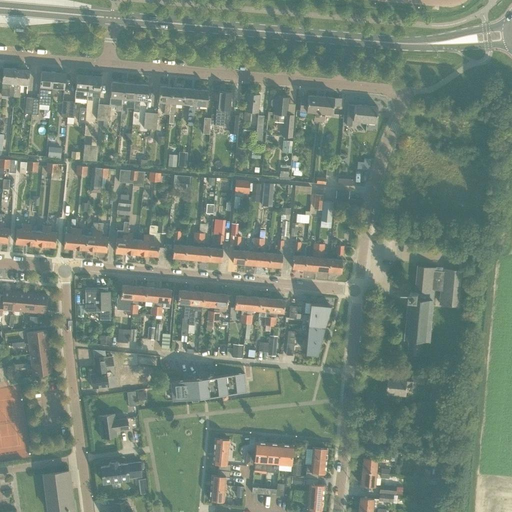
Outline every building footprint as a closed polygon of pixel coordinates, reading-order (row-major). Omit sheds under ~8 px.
[(8,96),(14,97),(17,70),(4,68),(2,88),(9,89),(8,96)] [(17,70),(14,97),(20,97),(21,84),(28,85),(29,71),(17,70)] [(51,105),(51,96),(53,73),(41,72),(39,98),(39,104),(51,105)] [(53,73),(51,96),(57,96),(58,89),(64,89),(66,74),(53,73)] [(75,98),(87,99),(90,76),(77,75),(75,98)] [(90,76),(87,99),(94,99),(94,97),(100,98),(102,77),(90,76)] [(110,97),(110,103),(116,105),(116,110),(122,110),(124,83),(112,82),(111,97),(110,97)] [(124,83),(122,108),(134,108),(136,84),(124,83)] [(496,97),(509,99),(510,85),(497,83),(496,97)] [(136,84),(134,108),(134,112),(139,112),(140,100),(147,100),(148,85),(136,84)] [(164,114),(170,115),(172,87),(160,86),(159,102),(165,102),(164,114)] [(172,87),(170,115),(169,123),(173,124),(174,112),(175,112),(176,103),(183,104),(184,88),(172,87)] [(184,88),(183,104),(189,104),(187,125),(193,126),(194,110),(195,105),(196,89),(184,88)] [(196,89),(194,110),(199,111),(200,105),(207,106),(208,91),(196,89)] [(230,109),(232,93),(218,92),(215,125),(224,126),(225,109),(230,109)] [(244,121),(250,122),(251,111),(258,112),(260,95),(246,94),(244,121)] [(314,121),(319,121),(322,97),(308,95),(308,98),(301,98),(300,110),(307,111),(307,112),(315,113),(314,121)] [(275,100),(273,99),(271,101),(271,105),(272,106),(274,106),(274,113),(273,119),(284,120),(283,137),(292,137),(294,115),(288,115),(289,98),(275,97),(275,100)] [(322,97),(319,121),(324,122),(325,113),(333,114),(334,106),(340,106),(341,98),(322,97)] [(73,124),(75,102),(69,101),(67,117),(67,124),(73,124)] [(377,123),(378,107),(349,104),(347,125),(356,125),(357,121),(369,122),(369,123),(375,124),(375,123),(377,123)] [(229,133),(238,134),(239,115),(231,114),(229,133)] [(255,144),(262,144),(264,116),(258,115),(255,144)] [(203,134),(210,134),(211,118),(204,117),(203,134)] [(118,157),(126,158),(127,143),(119,143),(118,157)] [(49,147),(48,157),(60,158),(61,148),(49,147)] [(169,157),(168,167),(176,167),(177,157),(177,155),(170,154),(169,157)] [(5,159),(4,168),(9,169),(8,173),(16,174),(17,161),(5,159)] [(70,179),(72,164),(64,163),(62,178),(70,179)] [(97,176),(97,167),(94,167),(91,193),(101,194),(102,177),(97,176)] [(288,168),(280,168),(280,177),(287,178),(288,168)] [(119,182),(132,183),(133,180),(134,171),(120,169),(119,182)] [(175,174),(174,182),(182,183),(183,175),(175,174)] [(250,182),(236,180),(235,188),(249,190),(250,182)] [(264,182),(263,194),(273,194),(274,183),(264,182)] [(252,183),(252,192),(260,192),(260,183),(252,183)] [(295,193),(311,194),(311,186),(295,185),(295,193)] [(336,198),(347,199),(348,192),(336,191),(336,198)] [(316,194),(315,209),(322,209),(322,207),(323,201),(323,195),(316,194)] [(117,214),(130,215),(131,200),(119,199),(118,205),(117,205),(117,214)] [(331,222),(332,202),(323,201),(322,207),(322,209),(321,221),(331,222)] [(0,241),(7,243),(9,228),(3,228),(4,214),(0,213),(0,241)] [(160,233),(166,234),(167,217),(158,216),(158,226),(157,233),(160,233)] [(215,219),(213,234),(218,235),(217,244),(223,244),(226,220),(215,219)] [(281,235),(288,236),(289,221),(282,221),(281,235)] [(85,249),(96,250),(98,223),(93,222),(93,229),(87,228),(86,235),(85,249)] [(126,253),(128,233),(129,222),(124,222),(123,230),(117,230),(115,252),(126,253)] [(15,243),(25,244),(27,224),(23,223),(22,229),(16,229),(15,243)] [(98,223),(96,250),(106,251),(108,236),(102,236),(103,224),(98,223)] [(27,224),(25,244),(35,245),(36,231),(31,230),(32,224),(27,224)] [(36,231),(35,245),(45,246),(47,225),(42,225),(42,231),(36,231)] [(47,225),(45,246),(55,247),(56,233),(51,232),(51,226),(47,225)] [(63,247),(74,248),(76,228),(71,228),(71,233),(65,233),(63,247)] [(76,228),(74,248),(85,249),(86,235),(81,234),(82,229),(76,228)] [(173,258),(185,259),(186,246),(180,245),(181,231),(174,231),(173,244),(174,245),(173,258)] [(128,233),(126,253),(136,254),(138,239),(132,239),(133,233),(128,233)] [(199,247),(198,260),(210,261),(211,248),(204,247),(204,243),(205,233),(200,233),(199,242),(199,247)] [(136,254),(147,255),(149,235),(144,234),(143,240),(138,239),(136,254)] [(149,235),(147,255),(158,256),(159,241),(154,241),(154,235),(149,235)] [(233,263),(245,264),(246,251),(240,251),(241,237),(235,236),(233,263)] [(259,248),(260,238),(253,238),(252,252),(246,251),(245,264),(257,265),(259,252),(258,252),(258,247),(259,248)] [(271,253),(270,266),(282,267),(283,254),(282,254),(283,240),(277,240),(276,249),(277,249),(277,254),(271,253)] [(292,269),(305,270),(306,256),(299,256),(299,251),(300,251),(300,242),(294,241),(293,250),(294,250),(292,269)] [(305,270),(317,271),(319,244),(313,243),(312,257),(306,256),(305,270)] [(319,244),(317,271),(329,272),(330,258),(323,258),(324,244),(319,244)] [(330,258),(329,272),(330,272),(330,273),(331,274),(335,275),(336,274),(337,272),(341,273),(344,246),(337,245),(336,259),(330,258)] [(185,259),(198,260),(199,247),(186,246),(185,259)] [(211,248),(210,261),(222,262),(223,249),(211,248)] [(271,253),(259,252),(257,265),(270,266),(271,253)] [(436,270),(436,267),(419,266),(417,291),(411,291),(407,338),(411,338),(409,353),(418,354),(420,339),(430,340),(434,289),(442,290),(441,304),(458,306),(462,269),(444,268),(444,271),(436,270)] [(126,313),(132,313),(134,286),(122,285),(121,295),(119,295),(117,309),(126,310),(126,313)] [(146,287),(134,286),(132,313),(138,314),(138,305),(138,299),(145,300),(146,287)] [(111,310),(109,310),(109,292),(106,292),(106,287),(96,287),(96,292),(85,292),(86,312),(100,312),(100,320),(111,320),(111,310)] [(159,288),(146,287),(145,300),(152,301),(152,306),(151,306),(150,315),(156,316),(159,288)] [(159,288),(156,316),(162,316),(163,301),(170,302),(171,289),(159,288)] [(190,304),(191,291),(179,290),(178,303),(185,304),(184,319),(189,319),(190,304)] [(2,309),(14,310),(15,292),(4,291),(3,295),(2,309)] [(203,292),(191,291),(190,304),(189,319),(188,324),(194,325),(194,319),(195,311),(202,311),(202,305),(203,292)] [(15,292),(14,310),(24,311),(26,293),(15,292)] [(203,292),(202,305),(214,306),(215,294),(203,292)] [(26,293),(24,311),(34,312),(36,294),(26,293)] [(36,294),(34,312),(45,313),(47,295),(36,294)] [(215,294),(214,306),(214,311),(213,321),(218,321),(219,307),(227,307),(228,295),(215,294)] [(242,309),(241,314),(246,315),(247,309),(248,296),(236,295),(235,308),(242,309)] [(247,309),(246,315),(251,315),(252,310),(259,311),(260,298),(248,296),(247,309)] [(264,325),(270,326),(273,299),(260,298),(259,311),(266,311),(265,316),(264,316),(264,325)] [(273,299),(270,326),(275,326),(276,312),(284,313),(285,300),(273,299)] [(310,303),(309,314),(328,316),(331,305),(327,305),(316,304),(310,303)] [(309,314),(308,326),(325,327),(328,316),(309,314)] [(308,326),(307,340),(321,341),(325,327),(308,326)] [(28,332),(31,354),(49,352),(46,330),(28,332)] [(162,333),(161,348),(169,348),(170,334),(162,333)] [(118,334),(117,341),(127,342),(128,335),(118,334)] [(268,355),(276,356),(277,338),(269,337),(269,344),(268,352),(268,355)] [(307,340),(306,354),(318,355),(321,341),(307,340)] [(268,352),(269,344),(260,343),(259,351),(268,352)] [(233,349),(233,357),(241,358),(242,350),(233,349)] [(49,352),(31,354),(34,376),(51,373),(49,352)] [(109,386),(107,371),(106,372),(105,366),(114,365),(112,355),(104,357),(104,356),(94,358),(97,374),(91,375),(93,388),(109,386)] [(139,355),(138,366),(159,368),(158,357),(139,355)] [(414,371),(413,378),(425,379),(425,372),(414,371)] [(170,381),(172,400),(247,392),(245,373),(170,381)] [(413,388),(414,381),(403,380),(403,376),(397,376),(397,380),(389,379),(388,393),(407,395),(407,387),(413,388)] [(114,414),(98,416),(101,438),(117,436),(116,431),(128,429),(128,426),(127,418),(115,420),(114,414)] [(139,417),(127,418),(128,426),(140,425),(139,417)] [(218,470),(230,471),(231,464),(227,464),(229,440),(215,438),(213,463),(219,464),(218,470)] [(256,442),(255,462),(261,463),(260,470),(266,471),(267,463),(269,443),(256,442)] [(279,464),(281,444),(269,443),(267,463),(279,464)] [(281,444),(279,464),(291,465),(293,445),(281,444)] [(306,477),(318,478),(319,473),(325,473),(327,448),(313,447),(311,464),(307,464),(305,477),(306,477)] [(363,472),(376,473),(378,459),(364,458),(363,472)] [(109,465),(101,466),(103,482),(112,481),(112,483),(120,482),(120,480),(129,479),(129,478),(141,476),(139,462),(127,463),(118,464),(117,461),(109,462),(109,465)] [(300,467),(292,466),(292,474),(300,475),(300,467)] [(230,477),(230,471),(218,470),(218,476),(212,475),(210,500),(224,501),(226,477),(230,477)] [(48,511),(49,511),(75,507),(74,500),(73,500),(69,471),(43,474),(48,511)] [(376,481),(376,473),(363,472),(361,486),(375,487),(376,481)] [(318,485),(318,478),(306,477),(306,484),(310,484),(307,509),(322,510),(324,485),(318,485)] [(277,483),(276,495),(283,495),(284,483),(277,483)] [(396,486),(381,484),(380,493),(395,494),(396,494),(396,487),(396,486)] [(379,501),(393,503),(394,496),(380,494),(379,501)] [(360,498),(358,511),(372,511),(373,508),(377,508),(377,500),(374,500),(360,498)] [(113,503),(114,510),(108,511),(107,511),(133,511),(134,511),(131,511),(131,508),(127,509),(126,501),(113,503)]
